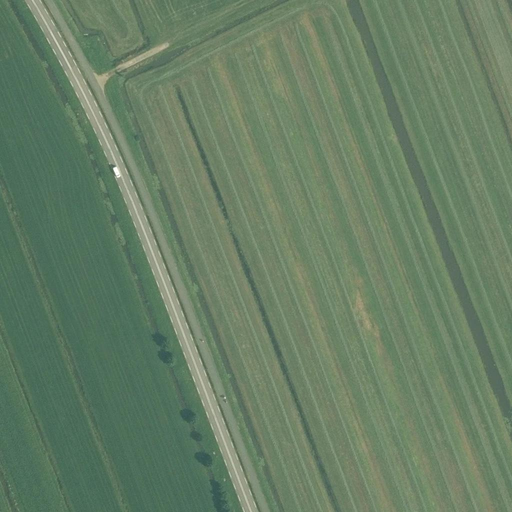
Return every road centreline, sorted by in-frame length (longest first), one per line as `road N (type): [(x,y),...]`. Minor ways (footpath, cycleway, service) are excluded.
road 1 (primary): [(250,511),(132,202),(30,0)]
road 2 (unclassified): [(266,511),(148,200),(48,0)]
